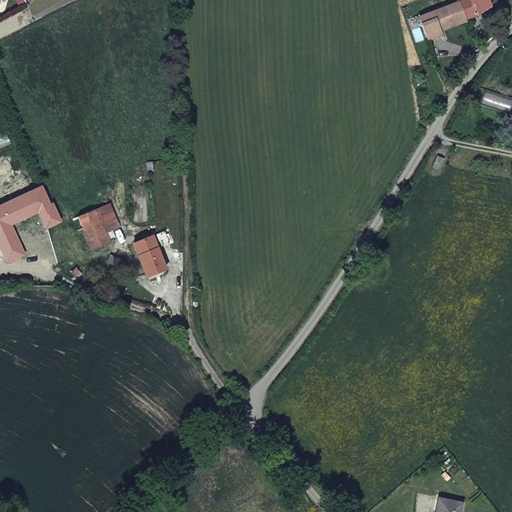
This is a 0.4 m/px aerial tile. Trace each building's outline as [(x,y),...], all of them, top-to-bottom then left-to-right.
[(463,0),(459,2),(465,19),(477,15),(489,6),(486,0),(463,0)] [(439,30),(465,19),(459,2),(457,3),(419,17),(427,39),(441,34),(439,30)] [(440,170),(434,166),(427,177),(433,182),(440,170)] [(49,204),(42,185),(1,203),(3,211),(0,211),(0,225),(37,209),(49,204)] [(106,233),(95,209),(90,197),(66,207),(71,218),(63,222),(69,236),(83,231),(86,238),(80,243),(84,253),(110,242),(106,233)] [(120,227),(110,203),(95,209),(106,233),(120,227)] [(147,276),(165,268),(152,236),(133,244),(147,276)] [(75,263),(73,256),(61,261),(64,267),(75,263)] [(73,276),(78,271),(79,270),(79,269),(76,266),(70,272),(73,276)] [(457,511),(460,504),(437,498),(433,511),(457,511)]
